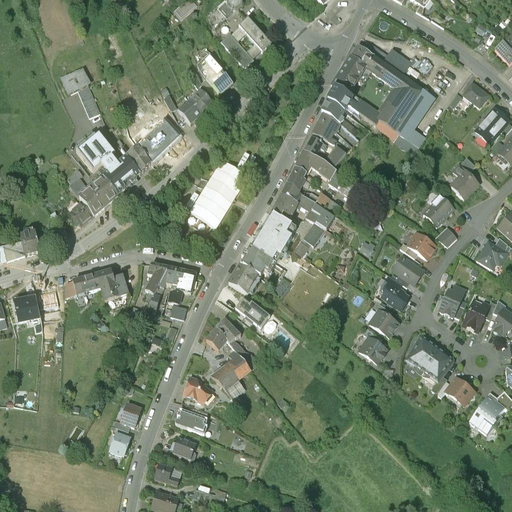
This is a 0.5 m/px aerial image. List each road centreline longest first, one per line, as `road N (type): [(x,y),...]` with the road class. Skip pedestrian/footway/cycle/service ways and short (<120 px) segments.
road 1 (residential): [(50,259),(178,173),(308,41)]
road 2 (unclassified): [(218,275),(262,207),(342,48)]
road 3 (unclassified): [(128,511),(162,399),(218,275)]
road 4 (residential): [(50,259),(72,267),(143,253),(218,275)]
road 5 (residential): [(370,0),(464,57),(511,99)]
